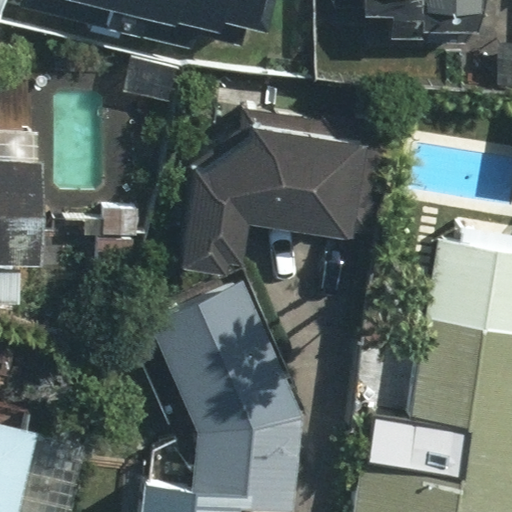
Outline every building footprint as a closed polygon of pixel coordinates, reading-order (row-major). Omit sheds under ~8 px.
[(66,0),(184,29),(189,9),(236,21),(239,9),(257,13),(260,0),(66,0)] [(375,225),(387,122),(254,105),(197,150),(187,241),(242,248),(247,210),(375,225)] [(0,253),(43,253),(42,122),(0,122),(0,253)] [(135,267),(136,227),(138,196),(87,194),(86,225),(98,226),(96,265),(135,267)] [(511,511),(511,238),(440,229),(414,422),(367,415),(353,511),(511,511)] [(308,410),(245,272),(154,314),(200,416),(192,486),(289,497),(308,410)] [(0,511),(19,511),(41,416),(0,407),(0,511)]
